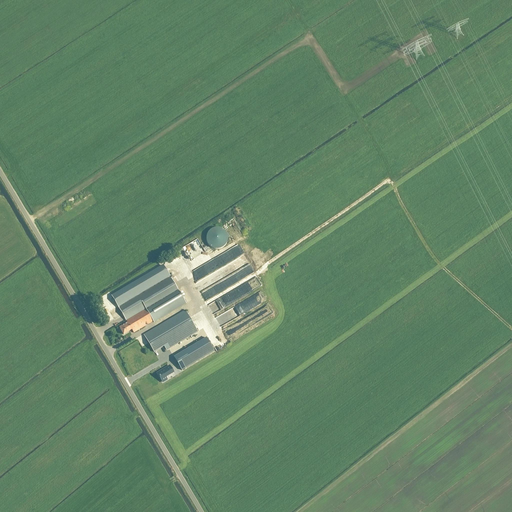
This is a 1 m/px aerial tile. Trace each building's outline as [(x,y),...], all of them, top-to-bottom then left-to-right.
[(213,229),(212,229),(211,230),(210,230),(210,231),(209,231),(208,232),(208,233),(207,234),(207,235),(206,236),(206,237),(206,238),(206,239),(206,240),(206,241),(207,242),(207,243),(208,244),(208,245),(209,246),(210,246),(210,247),(211,247),(212,248),(213,248),(213,249),(214,249),(215,249),(216,249),(217,249),(218,249),(219,249),(220,249),(221,248),(222,247),(223,247),(224,246),(225,245),(225,244),(226,243),(227,242),(227,241),(227,240),(227,239),(227,238),(227,237),(227,236),(227,235),(226,235),(226,234),(226,233),(225,232),(224,231),(223,230),(222,230),(222,229),(221,229),(220,229),(219,228),(218,228),(217,228),(216,228),(215,228),(214,228),(214,229),(213,229)] [(238,260),(240,263),(243,262),(245,265),(249,262),(245,256),(238,260)] [(221,257),(215,260),(219,268),(223,266),(222,263),(224,262),(221,257)] [(210,277),(213,283),(237,270),(233,264),(210,277)] [(172,281),(163,266),(112,297),(118,307),(127,323),(119,328),(123,335),(132,330),(133,333),(153,322),(154,323),(176,309),(185,304),(178,292),(176,288),(172,281)] [(222,290),(237,280),(235,276),(219,285),(222,290)] [(166,350),(197,332),(185,311),(176,316),(144,335),(154,352),(164,346),(166,350)] [(192,364),(185,351),(174,358),(181,371),(192,364)] [(167,380),(166,377),(173,373),(169,366),(158,373),(160,376),(159,377),(163,383),(167,380)]
